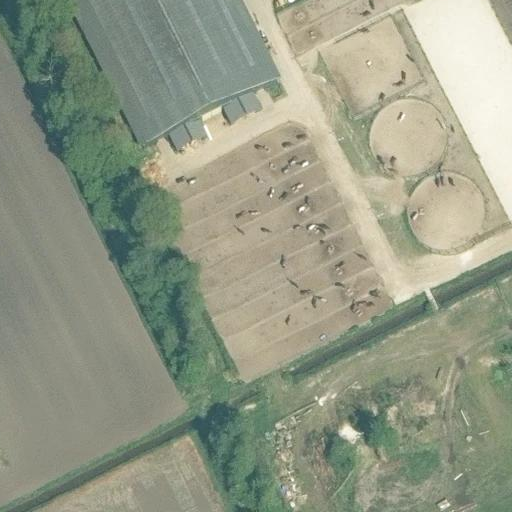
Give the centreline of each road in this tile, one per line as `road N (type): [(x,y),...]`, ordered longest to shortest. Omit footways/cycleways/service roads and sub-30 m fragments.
road 1 (track): [(511,242),(401,297),(303,105)]
road 2 (track): [(511,288),(287,399),(268,375)]
